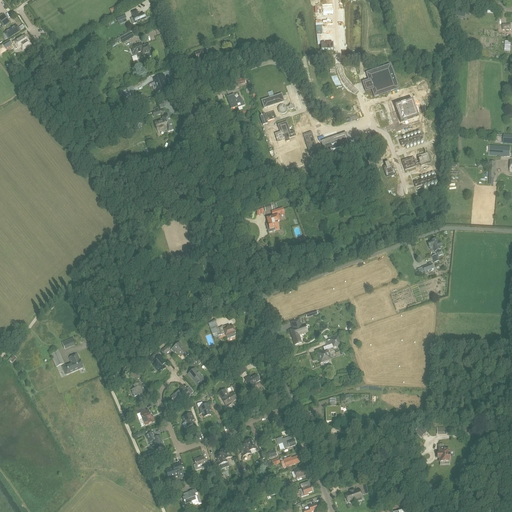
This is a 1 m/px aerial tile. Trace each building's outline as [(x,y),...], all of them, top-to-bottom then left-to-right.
[(135,24),(146,19),(144,14),(140,15),(139,13),(138,14),(137,11),(132,13),(133,18),(131,19),(133,24),(135,23),(135,24)] [(0,22),(4,27),(10,22),(4,14),(0,16),(0,22)] [(1,35),(4,39),(4,40),(7,38),(8,39),(20,31),(16,25),(4,33),(1,35)] [(134,37),(131,31),(119,39),(120,41),(122,40),(124,43),(134,37)] [(22,51),(32,45),(25,35),(17,41),(14,43),(18,49),(20,48),(22,51)] [(511,52),(511,41),(506,41),(505,42),(502,42),(502,48),(501,48),(501,50),(505,50),(505,52),(511,52)] [(3,45),(0,46),(0,51),(1,53),(6,50),(5,49),(13,45),(12,42),(3,46),(3,45)] [(146,55),(148,58),(153,56),(149,45),(143,47),(142,45),(131,49),(132,54),(142,50),(143,54),(142,55),(143,56),(146,55)] [(207,53),(206,50),(195,54),(197,60),(205,58),(204,54),(207,53)] [(366,91),(372,89),(375,97),(399,89),(390,65),(366,73),(369,81),(363,83),(366,91)] [(159,91),(167,88),(163,76),(155,79),(157,85),(156,85),(157,87),(157,86),(159,91)] [(122,91),(118,93),(122,103),(127,100),(122,91)] [(234,95),(227,98),(231,110),(238,107),(238,108),(245,106),(243,101),(243,102),(241,98),(236,100),(234,95)] [(161,115),(160,110),(159,111),(158,109),(158,108),(157,108),(154,109),(155,112),(153,113),(154,117),(161,115)] [(276,118),(274,111),(265,114),(268,121),(276,118)] [(286,120),(292,118),(289,112),(283,114),(286,120)] [(158,133),(168,130),(168,132),(173,131),(169,116),(163,118),(163,119),(155,121),(158,133)] [(284,141),(286,140),(287,142),(290,141),(289,139),(296,137),(294,131),(290,132),(287,123),(278,125),(284,141)] [(319,153),(312,132),(304,135),(311,156),(314,155),(319,153)] [(400,142),(402,147),(423,139),(422,135),(400,142)] [(322,146),(326,158),(327,160),(353,152),(348,137),(322,146)] [(511,157),(511,147),(487,146),(486,155),(511,157)] [(421,165),(431,162),(428,153),(418,157),(421,165)] [(417,167),(414,158),(402,162),(405,171),(417,167)] [(392,164),(390,164),(389,162),(385,163),(386,166),(383,167),(387,177),(396,174),(392,164)] [(414,183),(416,188),(437,181),(436,176),(414,183)] [(273,211),(271,204),(264,206),(266,212),(273,211)] [(284,212),(283,208),(277,210),(272,212),(273,216),(271,216),(272,218),(268,219),(269,224),(266,225),(269,233),(278,230),(276,222),(279,222),(277,214),(284,212)] [(441,242),(439,243),(437,239),(428,243),(429,247),(433,246),(435,251),(436,251),(438,256),(443,255),(441,250),(441,249),(440,248),(443,247),(441,242)] [(423,267),(424,271),(425,272),(434,268),(432,263),(423,267)] [(293,341),(295,345),(301,343),(298,334),(307,331),(306,329),(307,329),(307,327),(306,327),(305,325),(302,326),(299,319),(291,322),(293,329),(290,330),(293,340),(293,341)] [(236,333),(233,326),(225,329),(224,327),(216,330),(216,328),(212,329),(212,327),(210,328),(213,335),(217,333),(218,336),(225,333),(226,337),(227,337),(228,339),(236,336),(235,334),(236,333)] [(329,361),(328,360),(331,359),(328,350),(341,345),(338,337),(325,341),(327,346),(324,347),(325,348),(324,348),(325,350),(317,353),(321,363),(324,362),(324,363),(326,363),(328,363),(329,361)] [(65,346),(68,352),(79,347),(76,340),(65,346)] [(173,348),(174,348),(172,350),(175,354),(177,352),(181,357),(184,356),(185,357),(189,354),(180,343),(173,348)] [(166,346),(161,350),(165,355),(166,354),(166,355),(168,354),(168,353),(170,351),(166,346)] [(55,350),(56,351),(50,354),(56,367),(64,364),(58,350),(58,349),(55,350)] [(233,351),(225,353),(227,363),(236,360),(233,351)] [(83,368),(80,360),(78,355),(69,358),(71,363),(62,367),(66,375),(83,368)] [(161,363),(164,361),(160,356),(154,361),(156,363),(153,366),(160,374),(166,368),(163,365),(161,363)] [(245,367),(238,371),(241,376),(247,372),(245,367)] [(136,370),(135,371),(129,376),(129,377),(127,379),(128,381),(131,379),(133,381),(139,376),(139,377),(140,376),(138,373),(141,371),(138,368),(136,370)] [(196,370),(189,375),(197,386),(204,380),(196,370)] [(247,385),(248,384),(249,386),(251,385),(253,388),(262,383),(259,379),(260,378),(259,375),(257,376),(256,375),(251,378),(250,376),(245,379),(247,382),(246,383),(247,385)] [(140,383),(134,386),(135,389),(132,390),(135,397),(138,396),(140,401),(146,398),(140,383)] [(187,390),(184,386),(172,396),(177,403),(189,393),(190,395),(194,392),(190,387),(187,390)] [(219,393),(226,406),(227,406),(228,407),(232,405),(232,404),(231,403),(237,399),(234,393),(229,396),(225,389),(219,393)] [(211,411),(209,403),(204,405),(201,403),(197,404),(198,408),(199,408),(201,414),(203,413),(204,418),(211,415),(210,411),(211,411)] [(342,422),(341,407),(326,407),(326,423),(332,423),(331,414),(336,414),(336,422),(342,422)] [(144,412),(143,409),(136,411),(138,415),(141,413),(146,426),(155,422),(152,414),(150,415),(149,410),(144,412)] [(192,413),(189,414),(188,414),(188,416),(182,417),(184,424),(183,424),(184,428),(194,425),(193,421),(194,420),(192,413)] [(426,432),(420,426),(415,432),(421,437),(421,438),(426,432)] [(153,433),(147,435),(150,442),(153,441),(156,450),(164,447),(160,436),(155,438),(153,433)] [(281,438),(276,440),(278,445),(282,444),(284,449),(286,448),(287,449),(296,446),(294,440),(293,440),(292,436),(284,439),(284,440),(282,440),(281,438)] [(249,448),(252,455),(251,451),(256,449),(253,439),(244,442),(247,448),(248,448),(248,449),(249,448)] [(244,442),(245,445),(240,447),(243,457),(249,455),(249,456),(252,455),(249,448),(248,449),(248,448),(247,448),(244,442)] [(443,449),(443,445),(440,445),(440,449),(439,449),(439,453),(438,453),(438,459),(439,459),(440,463),(450,462),(450,451),(449,450),(446,450),(446,449),(443,449)] [(233,458),(229,448),(221,450),(223,458),(224,457),(225,458),(226,458),(228,463),(228,462),(227,460),(233,458)] [(227,463),(228,463),(226,458),(225,458),(224,457),(223,458),(221,450),(221,451),(222,454),(216,456),(219,465),(221,465),(220,466),(221,470),(229,467),(227,463)] [(269,459),(277,456),(275,450),(267,454),(269,459)] [(300,455),(292,458),(291,457),(283,460),(284,461),(281,462),(283,469),(302,462),(300,455)] [(194,460),(196,465),(193,466),(194,468),(195,469),(195,470),(197,470),(198,470),(202,469),(201,466),(206,464),(208,468),(212,467),(209,461),(206,462),(204,457),(194,460)] [(182,469),(180,464),(180,463),(172,466),(172,468),(165,470),(169,480),(178,476),(179,478),(184,476),(181,470),(182,469)] [(306,475),(304,468),(294,471),(297,478),(306,475)] [(309,482),(301,485),(299,486),(300,490),(296,491),(297,495),(300,494),(301,498),(309,495),(309,493),(312,492),(309,482)] [(198,505),(201,504),(198,496),(197,493),(196,490),(186,494),(187,497),(183,499),(186,506),(190,505),(191,507),(198,505)] [(356,500),(357,502),(362,500),(361,498),(362,498),(359,490),(345,495),(347,502),(352,500),(352,501),(356,500)]
